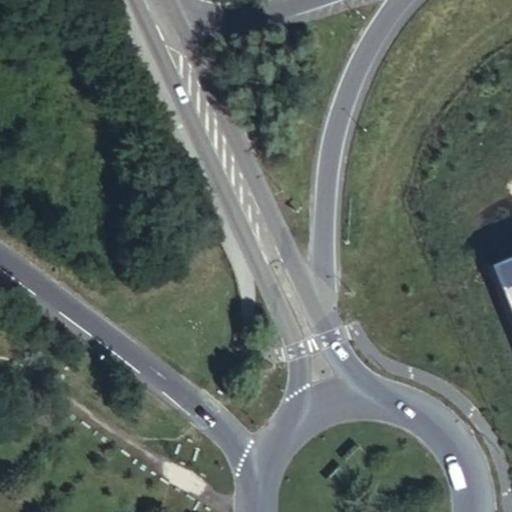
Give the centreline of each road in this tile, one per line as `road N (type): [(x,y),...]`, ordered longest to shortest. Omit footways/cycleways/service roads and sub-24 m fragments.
road 1 (secondary): [(310,346),(148,13)]
road 2 (motorway): [(323,352),(320,250),(335,128),(371,40),(400,0)]
road 3 (trunk): [(0,261),(202,413),(258,470)]
road 4 (secondary): [(476,511),(456,442),(432,417),(368,394)]
road 5 (motorway): [(148,13),(204,16),(294,0)]
